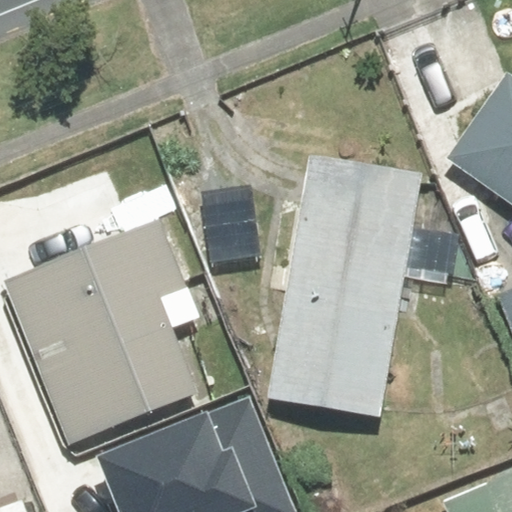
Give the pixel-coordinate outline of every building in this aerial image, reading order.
[(511,83),(502,77),(443,164),(511,210),(511,83)] [(378,419),(413,195),(304,178),(269,402),(378,419)] [(159,226),(0,288),(0,374),(35,462),(197,398),(161,307),(187,297),(159,226)] [(255,397),(107,461),(129,511),(299,511),(304,510),(255,397)] [(0,439),(0,511),(51,511),(21,432),(0,439)] [(511,511),(511,477),(449,500),(453,511),(511,511)]
